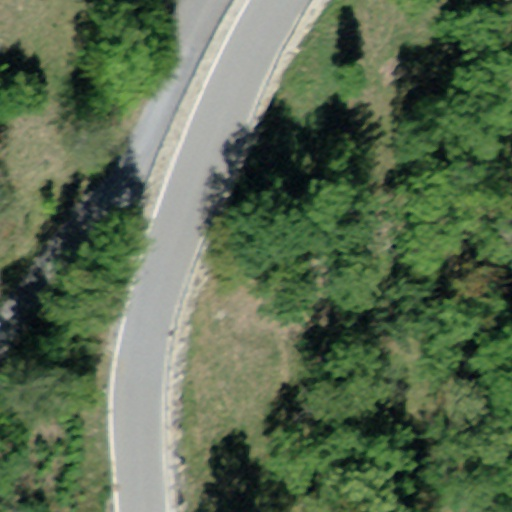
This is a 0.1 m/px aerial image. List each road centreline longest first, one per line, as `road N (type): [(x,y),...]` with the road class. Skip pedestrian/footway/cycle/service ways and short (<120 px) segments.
road 1 (tertiary): [(144,511),(143,320),(282,0)]
road 2 (residential): [(0,336),(30,284),(133,168),(204,0)]
